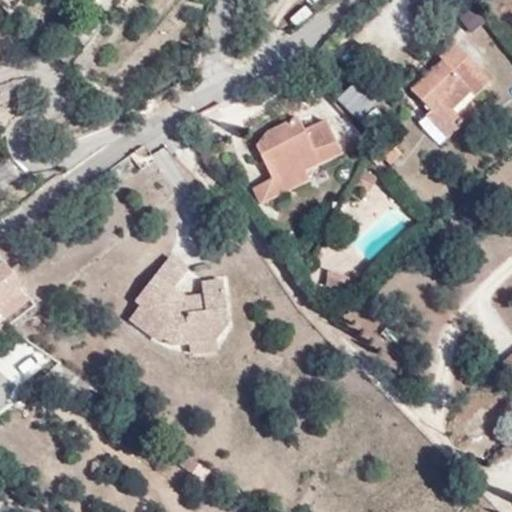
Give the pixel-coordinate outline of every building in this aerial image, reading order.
[(449,7),(443,0),(427,0),(413,11),(424,26),(449,7)] [(468,30),(482,21),(473,6),(458,15),(468,30)] [(472,98),(488,83),(453,46),(440,58),(439,63),(409,91),(429,113),(424,118),(442,138),(459,122),(449,111),(467,94),(472,98)] [(356,118),(371,104),(351,82),(336,96),(356,118)] [(337,159),(320,124),(298,136),(291,123),(261,138),(262,140),(253,151),(270,185),(251,194),(258,210),(307,184),(303,177),(337,159)] [(366,148),(382,168),(394,157),(379,138),(366,148)] [(186,340),(216,338),(225,325),(220,282),(200,283),(202,297),(203,307),(182,308),(167,297),(173,288),(186,272),(168,259),(133,303),(137,307),(127,321),(158,344),(161,341),(170,347),(187,346),(186,340)] [(0,307),(11,322),(29,308),(14,289),(16,287),(0,266),(0,307)] [(345,295),(350,283),(325,273),(321,286),(345,295)] [(203,307),(202,297),(184,297),(173,288),(167,297),(182,308),(203,307)] [(216,351),(216,338),(186,340),(187,346),(188,354),(216,351)] [(511,355),(503,364),(511,375),(511,355)]
